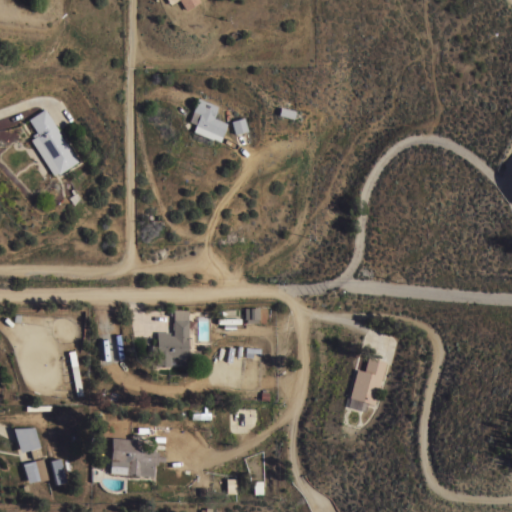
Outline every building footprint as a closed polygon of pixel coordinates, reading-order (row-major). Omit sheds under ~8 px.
[(199,0),(184,9),(178,0),(174,0),(168,4),(165,0),(199,0)] [(217,105),(212,117),(225,122),(218,141),(211,138),(210,139),(191,131),(198,113),(191,110),(197,97),(217,105)] [(294,110),(292,118),(277,114),(279,106),(294,110)] [(37,134),(27,119),(38,112),(37,111),(42,108),(42,109),(44,108),(58,129),(56,130),(64,142),(65,141),(77,160),(56,174),(55,172),(51,175),(29,139),(37,134)] [(247,130),(233,133),(230,120),(243,117),(247,130)] [(511,196),(511,162),(500,167),(511,196)] [(259,307),(259,318),(257,318),(257,322),(245,322),(245,318),(244,318),(244,307),(259,307)] [(186,356),(172,355),(172,360),(168,360),(168,366),(154,365),(155,331),(168,332),(168,335),(171,335),(172,318),(187,319),(186,356)] [(75,396),(67,351),(73,349),(82,394),(75,396)] [(347,397),(354,368),(362,370),(366,356),(385,361),(374,404),(347,397)] [(179,390),(179,396),(157,394),(157,388),(179,390)] [(33,427),(39,446),(38,446),(41,455),(31,458),(28,449),(18,452),(11,427),(33,427)] [(163,457),(163,462),(156,461),(156,466),(152,465),(151,476),(107,472),(110,436),(141,439),(141,448),(153,449),(153,451),(157,451),(156,456),(158,457),(163,457)] [(42,457),(48,478),(36,481),(35,480),(25,482),(20,463),(42,457)] [(63,481),(53,484),(48,460),(58,458),(63,481)] [(225,493),(225,478),(235,477),(236,493),(225,493)] [(251,480),(261,480),(261,493),(252,493),(251,480)]
